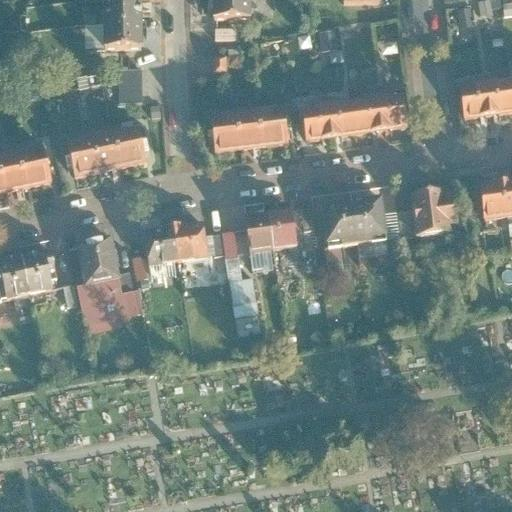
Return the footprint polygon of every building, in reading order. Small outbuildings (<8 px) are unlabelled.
[(336,0),(337,10),(378,10),(377,0),(336,0)] [(247,3),(208,4),(208,25),(248,25),(247,3)] [(137,30),(137,4),(97,4),(97,30),(137,30)] [(138,56),(137,30),(97,30),(97,56),(138,56)] [(140,107),(139,75),(116,76),(117,107),(140,107)] [(495,82),(483,84),(488,124),(511,119),(511,109),(509,85),(496,87),(495,82)] [(488,124),(483,84),(470,85),(470,91),(457,93),(461,127),(488,124)] [(384,98),(373,99),(379,138),(405,133),(400,102),(385,104),(384,98)] [(362,108),(349,109),(353,141),(379,138),(373,99),(361,101),(362,108)] [(336,105),(323,106),(328,144),(353,141),(349,109),(337,110),(336,105)] [(312,114),(300,115),(303,148),(328,144),(323,106),(311,107),(312,114)] [(287,146),(283,112),(259,115),(264,149),(287,146)] [(259,115),(235,118),(240,152),(264,149),(259,115)] [(214,155),(240,152),(235,118),(210,122),(214,155)] [(145,170),(136,133),(113,138),(122,175),(145,170)] [(113,138),(87,144),(97,181),(122,175),(113,138)] [(97,181),(87,144),(63,149),(71,186),(97,181)] [(43,153),(19,158),(26,194),(49,189),(43,153)] [(19,158),(0,162),(0,189),(2,199),(26,194),(19,158)] [(507,218),(511,217),(511,185),(502,186),(507,218)] [(507,218),(502,186),(480,189),(485,221),(507,218)] [(450,189),(412,193),(415,211),(418,235),(454,231),(453,224),(458,224),(455,193),(451,194),(450,189)] [(356,201),(361,244),(390,240),(385,194),(366,196),(367,200),(356,201)] [(361,244),(356,201),(347,202),(346,198),(325,200),(330,248),(361,244)] [(294,210),(271,213),(276,251),(299,248),(294,210)] [(418,235),(415,211),(399,213),(403,237),(418,235)] [(276,251),(271,213),(247,216),(252,254),(276,251)] [(207,221),(178,225),(182,263),(212,259),(207,221)] [(182,263),(178,225),(147,229),(151,267),(182,263)] [(77,241),(86,284),(120,277),(112,234),(77,241)] [(20,258),(29,294),(56,289),(47,252),(20,258)] [(29,294),(20,258),(0,262),(0,292),(1,300),(29,294)] [(120,277),(86,284),(77,286),(85,327),(144,315),(139,291),(123,294),(120,277)]
